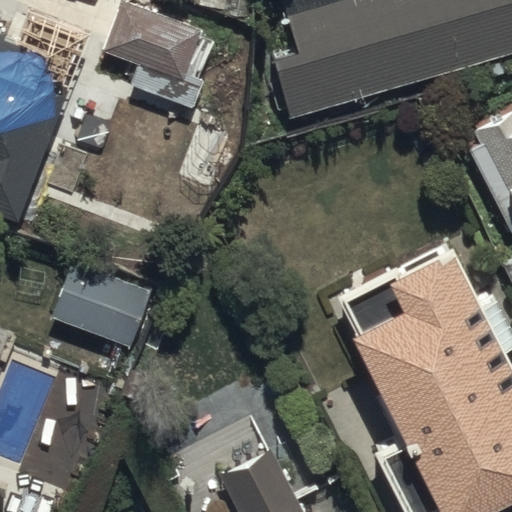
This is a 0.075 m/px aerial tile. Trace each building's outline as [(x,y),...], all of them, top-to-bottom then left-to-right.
[(197,24),(121,0),(113,0),(99,49),(131,58),(123,84),(189,104),(211,35),(195,30),(197,24)] [(265,51),(282,110),(511,42),(511,0),(314,0),(279,11),(289,44),(265,51)] [(0,217),(9,221),(71,69),(64,67),(80,28),(16,2),(5,30),(0,27),(0,217)] [(475,135),(461,141),(507,243),(494,249),(511,288),(511,104),(510,101),(469,121),(475,135)] [(442,232),(329,286),(348,319),(340,323),(389,429),(363,440),(395,511),(428,511),(435,509),(436,511),(455,511),(505,490),(511,504),(511,379),(499,349),(511,343),(511,333),(495,295),(476,303),(442,232)] [(67,249),(43,310),(115,338),(138,277),(67,249)] [(321,511),(320,509),(314,511),(300,511),(264,436),(213,461),(237,511),(321,511)]
